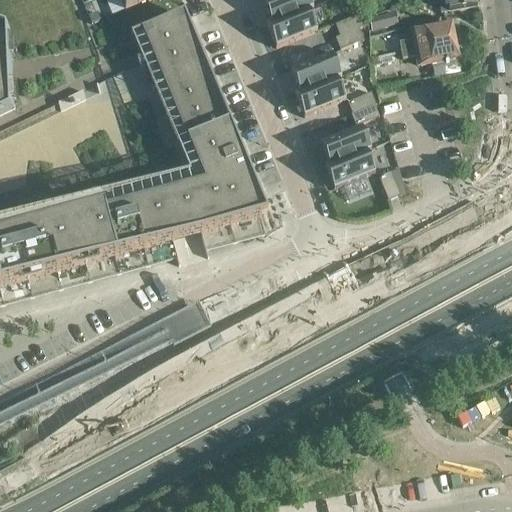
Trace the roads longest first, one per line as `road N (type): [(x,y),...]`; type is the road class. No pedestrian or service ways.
road 1 (primary): [(511,250),(25,511)]
road 2 (primary): [(94,511),(511,287)]
road 3 (residential): [(497,0),(511,163),(497,180),(405,226),(357,241),(317,235)]
road 4 (residential): [(0,399),(317,235)]
road 5 (residential): [(317,235),(222,0)]
